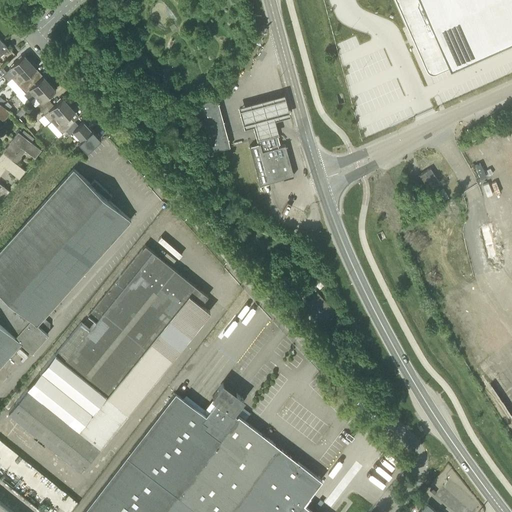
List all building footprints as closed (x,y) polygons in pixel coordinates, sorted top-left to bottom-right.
[(511,0),(396,0),(426,67),(427,68),(428,69),(430,70),(432,71),(434,71),(435,70),(511,36),(511,0)] [(0,55),(8,49),(0,39),(0,55)] [(16,74),(30,61),(24,54),(10,67),(16,74)] [(30,61),(16,74),(12,77),(22,88),(31,80),(28,76),(36,68),(30,61)] [(31,80),(22,88),(26,92),(24,93),(30,100),(35,95),(49,82),(43,76),(35,84),(31,80)] [(201,86),(211,82),(210,78),(199,82),(201,86)] [(49,82),(35,95),(41,102),(38,105),(41,109),(50,101),(47,97),(56,89),(49,82)] [(253,125),(257,140),(279,134),(275,119),(290,115),(284,93),(238,106),(245,127),(253,125)] [(50,101),(41,109),(45,113),(44,114),(50,121),(50,120),(69,103),(63,97),(54,105),(50,101)] [(217,98),(196,103),(209,151),(230,146),(217,98)] [(10,107),(12,106),(7,101),(4,104),(14,114),(15,113),(10,107)] [(69,103),(50,120),(61,132),(65,129),(74,120),(70,115),(75,110),(69,103)] [(6,108),(0,115),(0,118),(3,121),(10,112),(6,108)] [(74,120),(65,129),(70,134),(73,131),(81,139),(92,129),(84,120),(79,125),(74,120)] [(92,128),(92,129),(81,139),(79,140),(87,150),(101,137),(92,128)] [(18,131),(2,152),(17,163),(22,156),(21,156),(25,150),(34,157),(40,148),(31,142),(34,138),(24,129),(21,134),(18,131)] [(254,144),(249,146),(251,152),(260,184),(265,183),(294,175),(285,144),(279,146),(276,133),(258,138),(260,143),(254,144)] [(24,169),(17,163),(2,152),(0,154),(0,174),(6,167),(18,177),(24,169)] [(487,176),(481,163),(476,166),(482,179),(487,176)] [(0,365),(21,342),(32,352),(48,334),(47,333),(50,329),(46,326),(43,329),(37,323),(131,219),(108,199),(112,195),(94,179),(90,183),(73,168),(0,250),(0,365)] [(430,168),(420,174),(429,189),(432,187),(439,182),(430,168)] [(10,191),(0,183),(0,195),(3,198),(10,191)] [(28,388),(9,411),(81,469),(210,310),(201,303),(208,295),(201,290),(201,287),(198,284),(195,285),(145,244),(88,315),(87,314),(55,354),(40,372),(44,376),(33,391),(28,388)] [(321,279),(316,284),(320,289),(325,284),(321,279)] [(334,310),(318,291),(304,304),(314,315),(310,318),(314,322),(317,319),(321,322),(334,310)] [(239,511),(286,451),(238,414),(237,416),(233,412),(243,398),(223,383),(212,397),(217,400),(205,415),(175,392),(82,511),(239,511)] [(242,405),(237,413),(247,418),(251,410),(242,405)] [(286,451),(239,511),(316,511),(304,503),(310,495),(310,494),(322,478),(286,451)] [(0,511),(14,511),(0,500),(0,511)] [(436,511),(427,503),(418,511),(436,511)]
